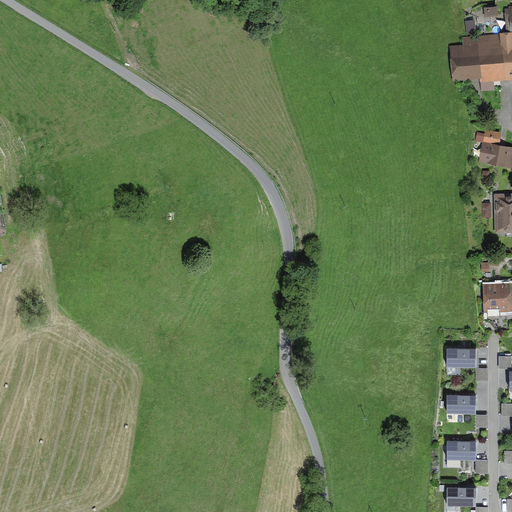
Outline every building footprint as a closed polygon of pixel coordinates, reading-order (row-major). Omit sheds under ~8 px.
[(476,17),(467,17),(467,31),(476,31),(476,17)] [(511,34),(467,38),(465,46),(452,48),(455,78),(481,75),(482,90),(493,89),(492,74),(511,72),(511,34)] [(486,132),(484,140),(497,143),(498,134),(486,132)] [(511,149),(484,144),(481,160),(511,165),(511,149)] [(511,195),(497,196),(497,230),(511,229),(511,195)] [(508,308),(508,305),(510,304),(510,298),(507,297),(507,286),(486,286),(487,309),(488,309),(488,315),(499,315),(499,308),(508,308)] [(447,365),(476,365),(476,348),(447,348),(447,365)] [(511,352),(500,353),(501,366),(511,365),(511,352)] [(447,412),(476,412),(476,394),(447,394),(447,412)] [(511,400),(503,400),(502,413),(511,413),(511,400)] [(477,425),(489,425),(489,413),(477,413),(477,425)] [(447,458),(476,458),(476,440),(447,440),(447,458)] [(477,471),(489,471),(489,458),(476,458),(477,471)] [(447,504),(476,504),(476,487),(447,487),(447,504)]
